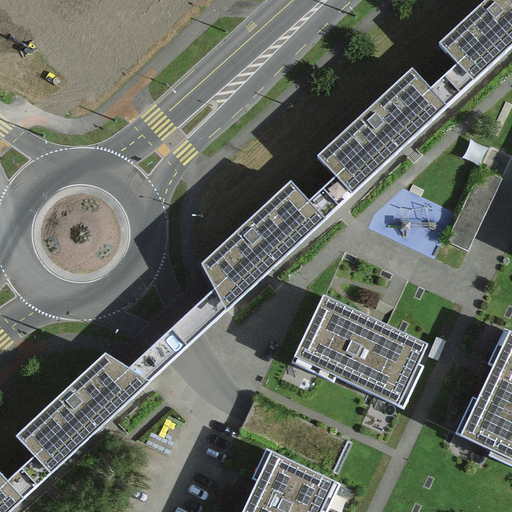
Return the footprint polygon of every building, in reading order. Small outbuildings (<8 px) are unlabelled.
[(457,69),(444,81),(462,101),(511,55),(511,0),(494,0),(440,50),(457,69)] [(341,213),(462,101),(444,81),(432,92),(414,73),(318,161),(335,179),(321,193),(341,213)] [(502,179),(483,170),(448,244),(468,253),(502,179)] [(190,352),(341,213),(321,193),(308,204),(292,185),(201,268),(214,295),(171,332),(190,352)] [(323,299),(292,366),(402,417),(433,350),(323,299)] [(190,352),(171,332),(132,370),(106,356),(17,439),(35,458),(21,471),(41,493),(190,352)] [(457,448),(511,471),(511,336),(506,334),(457,448)] [(246,511),(326,511),(336,491),(271,460),(246,511)] [(0,511),(19,511),(41,493),(21,471),(8,483),(0,474),(0,511)]
